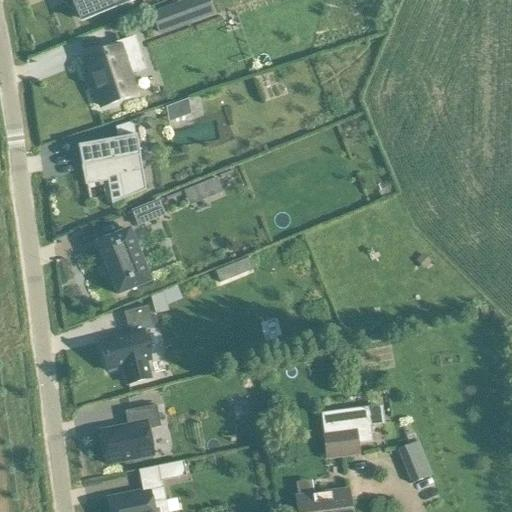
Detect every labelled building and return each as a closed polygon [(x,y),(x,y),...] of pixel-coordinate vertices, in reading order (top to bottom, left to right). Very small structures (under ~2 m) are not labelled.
[(72,0),(74,4),(74,5),(81,22),(131,2),(136,0),(72,0)] [(178,0),(144,12),(153,38),(217,15),(211,0),(178,0)] [(117,47),(85,57),(102,107),(136,96),(128,74),(144,69),(133,39),(117,45),(117,47)] [(202,102),(192,103),(192,100),(167,103),(170,125),(204,121),(202,102)] [(118,128),(120,138),(78,146),(81,167),(83,167),(84,173),(83,173),(85,181),(96,179),(118,175),(122,198),(123,199),(145,190),(144,189),(141,171),(139,157),(140,157),(136,135),(135,136),(133,122),(115,127),(115,128),(118,128)] [(190,203),(223,191),(218,177),(185,189),(190,203)] [(158,201),(132,211),(138,226),(164,216),(158,201)] [(129,230),(96,243),(117,295),(150,282),(129,230)] [(250,257),(216,270),(221,283),(255,270),(250,257)] [(124,313),(127,326),(128,326),(130,334),(100,342),(107,372),(123,368),(127,384),(150,378),(146,361),(150,360),(142,331),(140,323),(151,320),(148,306),(124,313)] [(127,426),(99,432),(106,465),(153,455),(147,430),(160,427),(156,405),(125,412),(127,426)] [(372,424),(369,405),(317,412),(320,431),(356,426),(358,442),(374,440),(372,424)] [(356,426),(320,431),(324,460),(360,455),(358,442),(356,426)] [(416,442),(398,450),(411,484),(430,476),(416,442)] [(157,467),(160,482),(186,477),(183,461),(157,467)] [(163,488),(107,499),(109,511),(153,511),(152,503),(166,501),(163,488)] [(350,511),(347,490),(296,497),(297,511),(350,511)]
